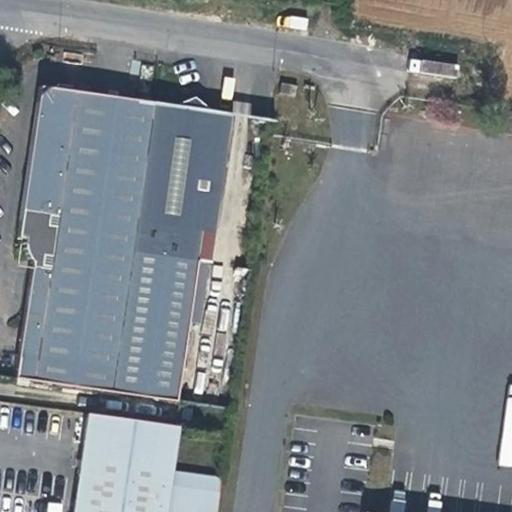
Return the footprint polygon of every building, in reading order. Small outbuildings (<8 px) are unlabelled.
[(409,72),(457,75),(458,63),(410,59),(409,72)] [(203,330),(209,269),(191,266),(126,256),(148,100),(37,82),(14,234),(25,236),(23,257),(28,259),(12,378),(176,401),(187,328),(203,330)] [(166,103),(148,100),(126,256),(191,266),(196,230),(206,231),(220,116),(195,111),(183,92),(166,103)] [(163,511),(167,485),(177,425),(80,412),(64,511),(163,511)] [(214,511),(217,491),(167,485),(163,511),(214,511)]
